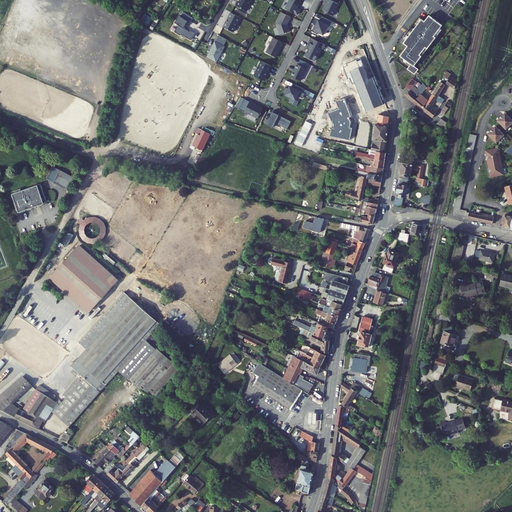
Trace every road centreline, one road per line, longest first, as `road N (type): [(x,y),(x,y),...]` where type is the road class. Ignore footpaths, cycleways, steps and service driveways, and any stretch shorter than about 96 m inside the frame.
road 1 (tertiary): [(309,511),(340,332),(384,218)]
road 2 (tertiary): [(384,218),(399,109),(360,0)]
road 3 (residential): [(142,511),(90,464),(0,414)]
road 4 (unknown): [(104,162),(135,18),(146,0)]
road 5 (residential): [(495,231),(499,208),(467,198),(484,120),(502,102)]
road 6 (residential): [(437,314),(432,379),(448,395),(486,407)]
